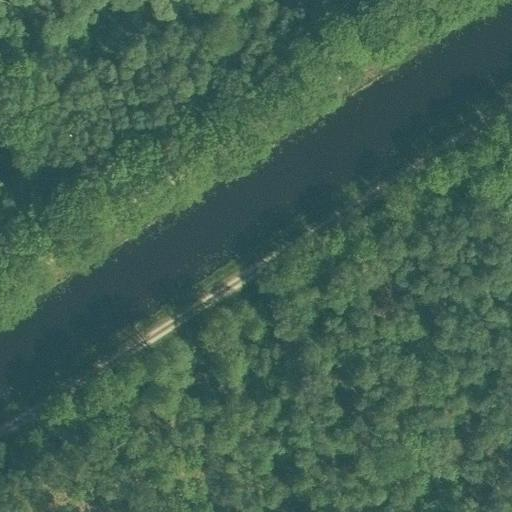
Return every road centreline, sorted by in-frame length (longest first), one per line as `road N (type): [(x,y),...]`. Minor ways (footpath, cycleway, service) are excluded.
road 1 (track): [(0,440),(511,114)]
road 2 (track): [(0,285),(453,0)]
